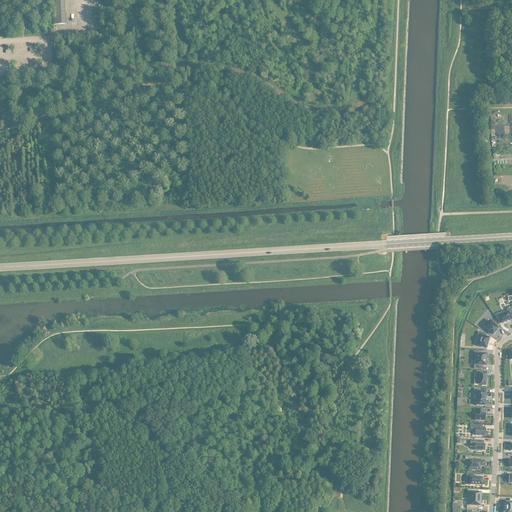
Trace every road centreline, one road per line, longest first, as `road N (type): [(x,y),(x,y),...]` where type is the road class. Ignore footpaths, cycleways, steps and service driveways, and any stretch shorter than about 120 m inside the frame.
road 1 (unclassified): [(0,109),(97,74),(162,65),(251,76),(312,111),(375,106)]
road 2 (tertiary): [(387,244),(0,267)]
road 3 (unknown): [(388,307),(385,511)]
road 4 (residential): [(491,511),(497,349),(511,337)]
road 5 (tertiary): [(387,244),(511,236)]
